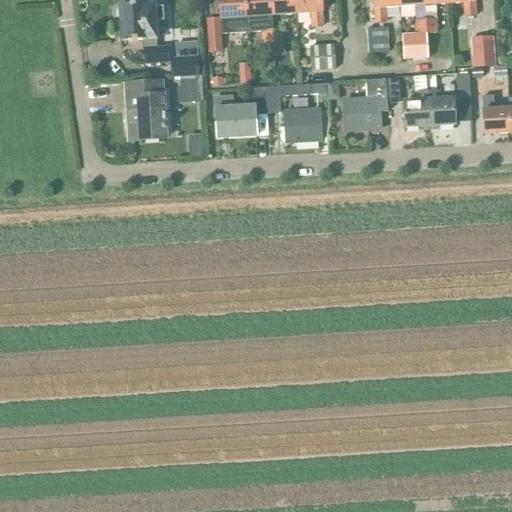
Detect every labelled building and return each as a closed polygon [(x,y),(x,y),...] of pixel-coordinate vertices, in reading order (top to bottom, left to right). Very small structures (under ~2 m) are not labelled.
[(232,35),(246,34),(243,0),(218,0),(220,20),(205,21),(207,54),(222,53),(221,36),(232,35)] [(243,0),(246,34),(260,33),(260,32),(271,31),(272,31),(271,19),(270,19),(269,0),(243,0)] [(271,19),(295,17),(294,0),(269,0),(270,19),(271,19)] [(294,0),(295,17),(310,16),(311,30),(321,30),(320,16),(321,16),(319,0),(294,0)] [(384,10),(398,9),(397,0),(372,0),(373,11),(374,11),(375,25),(385,24),(384,10)] [(397,0),(398,9),(424,8),(423,0),(397,0)] [(448,0),(449,6),(463,5),(464,17),(475,16),(474,5),(475,5),(474,0),(448,0)] [(119,9),(115,11),(115,18),(120,21),(120,43),(144,42),(144,49),(143,49),(144,64),(169,63),(170,77),(181,77),(199,76),(198,60),(175,61),(169,62),(168,48),(157,49),(156,41),(156,22),(155,9),(155,4),(144,5),(119,6),(119,9)] [(425,20),(426,34),(437,33),(436,19),(425,20)] [(414,35),(426,34),(425,20),(413,21),(414,35)] [(368,55),(388,54),(387,29),(367,30),(368,55)] [(261,47),(272,46),(271,31),(260,32),(260,33),(261,47)] [(271,31),(272,46),(284,45),(283,31),(272,31),(271,31)] [(403,62),(412,61),(428,60),(428,59),(426,34),(414,35),(401,36),(403,62)] [(493,36),(469,37),(471,67),(494,66),(493,36)] [(310,72),(335,71),(334,47),(309,48),(310,72)] [(249,64),(238,65),(240,86),(251,85),(249,64)] [(473,70),(472,70),(473,83),(474,83),(483,82),(483,69),(473,70)] [(506,73),(493,73),(493,83),(506,83),(506,73)] [(468,76),(454,77),(455,102),(470,101),(468,76)] [(201,77),(179,78),(180,88),(201,87),(201,77)] [(415,103),(403,104),(404,130),(454,128),(453,101),(440,102),(440,90),(436,90),(435,77),(426,77),(427,93),(415,93),(415,103)] [(221,79),(212,79),(212,88),(222,87),(221,79)] [(398,80),(385,81),(386,105),(399,105),(398,80)] [(365,101),(343,102),(344,134),(379,132),(378,110),(386,110),(386,105),(385,81),(369,82),(364,82),(365,101)] [(162,84),(124,86),(126,126),(137,125),(138,141),(143,141),(159,140),(165,139),(162,84)] [(278,88),(265,89),(266,114),(266,116),(280,115),(279,98),(325,95),(324,85),(323,85),(301,86),(299,87),(297,87),(278,88)] [(339,99),(338,85),(326,85),(328,100),(339,99)] [(254,115),(266,114),(265,89),(247,90),(247,95),(214,97),(216,140),(255,138),(254,115)] [(491,98),(482,99),(483,112),(482,112),(483,136),(509,135),(508,124),(507,111),(492,112),(491,98)] [(285,143),(319,142),(318,113),(284,114),(285,143)]
